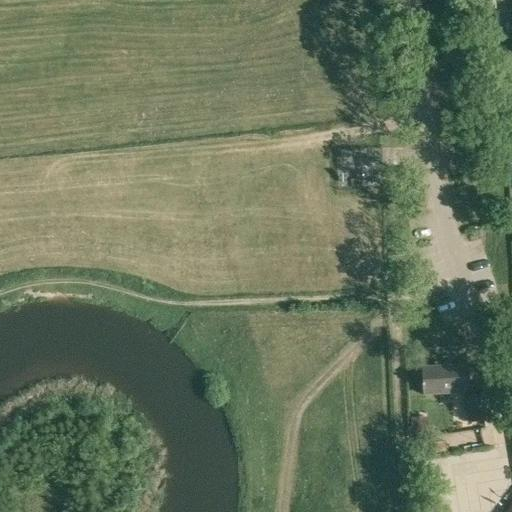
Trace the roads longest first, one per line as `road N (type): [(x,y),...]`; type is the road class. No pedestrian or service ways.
road 1 (track): [(281,511),(295,408),(368,333),(458,265)]
road 2 (residential): [(415,0),(429,114),(471,310)]
